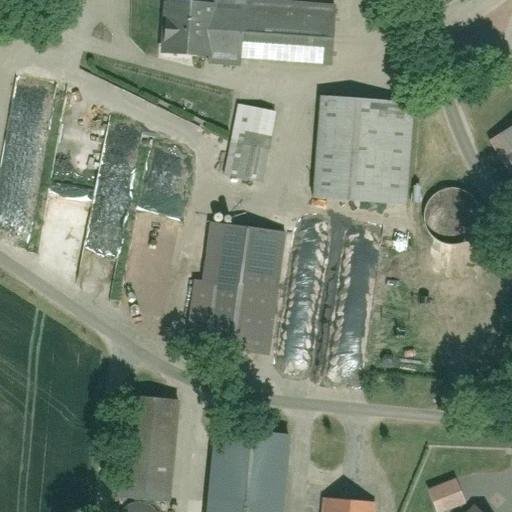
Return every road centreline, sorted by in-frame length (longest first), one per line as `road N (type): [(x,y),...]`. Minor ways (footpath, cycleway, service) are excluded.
road 1 (unclassified): [(0,256),(291,407),(511,423)]
road 2 (unclassified): [(511,254),(492,236),(424,0)]
